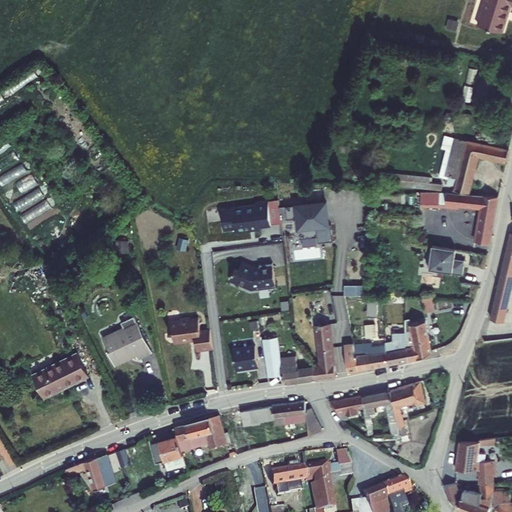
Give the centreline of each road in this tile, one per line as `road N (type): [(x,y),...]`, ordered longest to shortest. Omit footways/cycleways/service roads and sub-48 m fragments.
road 1 (residential): [(0,487),(224,399)]
road 2 (residential): [(125,511),(229,462),(335,436)]
road 3 (unknown): [(350,200),(340,283),(343,384)]
road 4 (unclassified): [(511,174),(466,352)]
road 5 (residential): [(313,387),(399,375),(466,352)]
road 6 (residential): [(205,257),(224,399)]
road 7 (unclassified): [(466,352),(430,479)]
